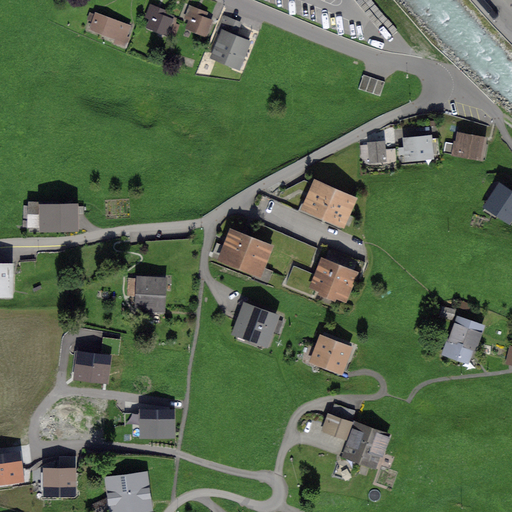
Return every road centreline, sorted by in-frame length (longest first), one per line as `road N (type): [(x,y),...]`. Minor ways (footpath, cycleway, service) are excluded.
road 1 (residential): [(217,213),(381,119),(438,99),(444,84),(432,71),(362,54),(233,0)]
road 2 (track): [(511,370),(421,384),(396,424)]
